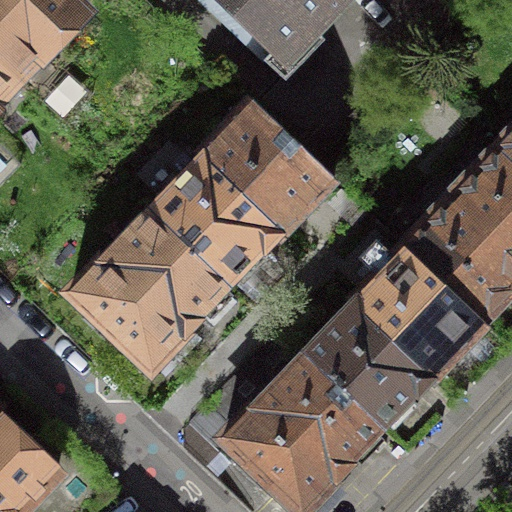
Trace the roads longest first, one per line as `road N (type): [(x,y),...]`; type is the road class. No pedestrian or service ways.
road 1 (residential): [(0,304),(219,511)]
road 2 (tertiary): [(511,413),(417,511)]
